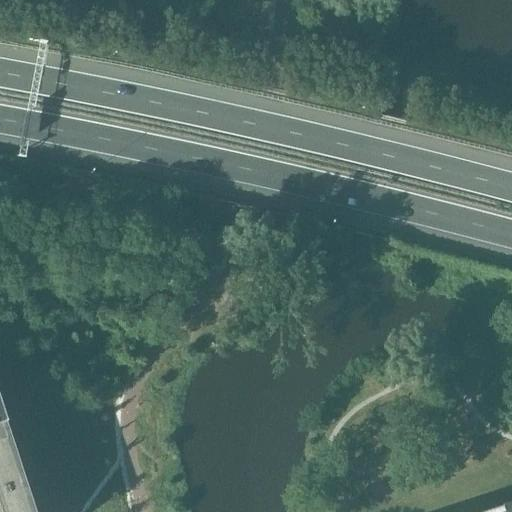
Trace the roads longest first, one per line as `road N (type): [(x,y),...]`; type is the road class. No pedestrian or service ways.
road 1 (motorway): [(511,188),(294,133),(0,74)]
road 2 (motorway): [(0,122),(320,185),(511,233)]
